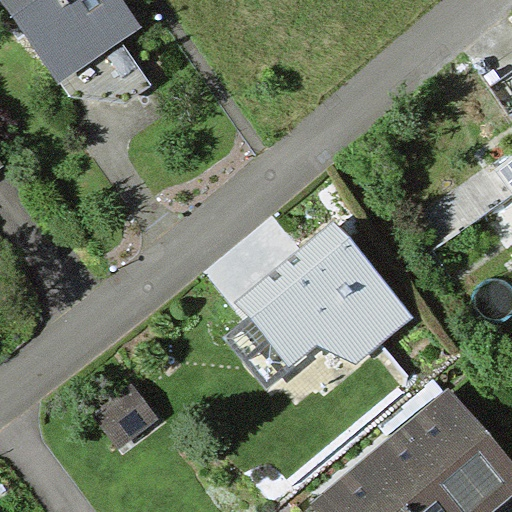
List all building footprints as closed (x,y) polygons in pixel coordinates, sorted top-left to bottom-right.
[(130,0),(6,0),(65,90),(152,34),(130,0)] [(511,55),(479,75),(508,124),(511,121),(511,55)] [(0,151),(0,181),(14,172),(0,151)] [(511,168),(502,175),(511,189),(511,168)] [(349,229),(243,309),(301,380),(332,353),(370,369),(419,327),(349,229)] [(145,394),(104,424),(126,454),(167,425),(145,394)] [(511,511),(511,463),(451,395),(320,511),(511,511)]
